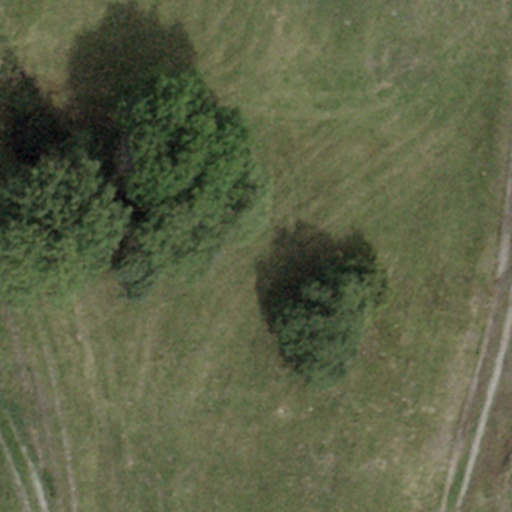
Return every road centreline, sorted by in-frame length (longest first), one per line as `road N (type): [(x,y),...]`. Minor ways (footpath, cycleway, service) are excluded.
road 1 (track): [(25,282),(51,511)]
road 2 (track): [(461,511),(511,303)]
